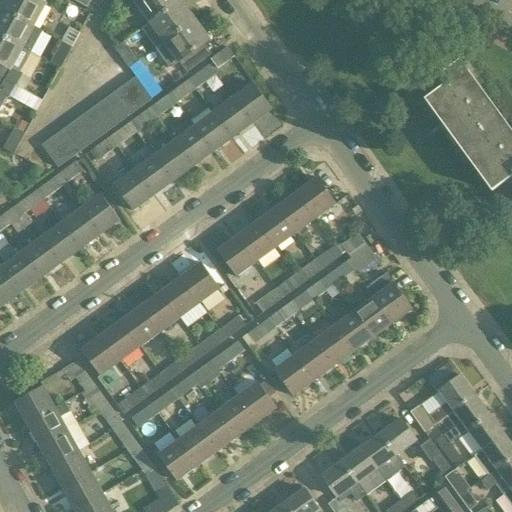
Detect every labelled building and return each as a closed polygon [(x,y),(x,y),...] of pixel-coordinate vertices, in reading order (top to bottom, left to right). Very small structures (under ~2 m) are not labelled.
[(3,0),(0,7),(0,8),(34,27),(35,27),(46,6),(44,5),(46,0),(3,0)] [(133,0),(136,3),(135,4),(150,24),(181,1),(180,0),(133,0)] [(181,1),(150,24),(163,42),(165,44),(196,21),(181,1)] [(35,27),(34,27),(0,8),(0,36),(23,48),(32,53),(44,31),(35,27)] [(178,62),(179,64),(186,73),(211,54),(204,45),(210,41),(196,21),(165,44),(163,42),(155,48),(170,68),(178,62)] [(20,76),(32,53),(0,36),(0,78),(20,89),(25,79),(20,76)] [(50,64),(61,69),(72,48),(62,42),(50,64)] [(145,55),(136,42),(129,48),(125,43),(115,50),(129,68),(136,62),(139,60),(145,55)] [(211,60),(217,69),(234,57),(227,48),(211,60)] [(146,70),(139,60),(138,61),(136,62),(129,68),(136,78),(146,70)] [(424,100),(492,193),(511,179),(511,177),(511,132),(460,61),(442,74),(448,82),(424,100)] [(216,75),(209,65),(189,80),(196,89),(216,75)] [(0,108),(6,97),(8,98),(12,90),(21,95),(20,96),(28,101),(30,95),(23,91),(20,89),(0,78),(0,108)] [(125,86),(142,108),(153,101),(136,78),(125,86)] [(196,89),(189,80),(169,94),(176,104),(196,89)] [(233,99),(252,125),(272,110),(253,84),(233,99)] [(142,108),(125,86),(115,93),(132,116),(142,108)] [(132,116),(115,93),(105,101),(122,123),(132,116)] [(176,104),(169,94),(149,108),(156,118),(176,104)] [(213,113),(232,139),(252,125),(233,99),(213,113)] [(122,123),(105,101),(95,108),(111,131),(122,123)] [(111,131),(95,108),(84,116),(101,139),(111,131)] [(156,118),(149,108),(129,123),(137,133),(156,118)] [(194,128),(212,154),(232,139),(213,113),(194,128)] [(101,139),(84,116),(74,123),(91,146),(101,139)] [(15,129),(26,135),(29,128),(18,122),(15,129)] [(91,146),(74,123),(64,131),(80,154),(91,146)] [(137,133),(129,123),(110,137),(117,147),(137,133)] [(174,142),(193,168),(212,154),(194,128),(174,142)] [(4,150),(14,155),(26,135),(15,129),(4,150)] [(80,154),(64,131),(53,138),(70,161),(80,154)] [(90,152),(97,162),(117,147),(110,137),(90,152)] [(70,161),(53,138),(42,147),(59,169),(70,161)] [(154,157),(173,182),(193,168),(174,142),(154,157)] [(134,171),(153,197),(173,182),(154,157),(134,171)] [(83,172),(76,162),(56,177),(63,186),(83,172)] [(153,197),(134,171),(114,186),(133,212),(153,197)] [(63,186),(56,177),(36,191),(43,201),(63,186)] [(297,194),(316,220),(336,205),(317,179),(297,194)] [(43,201),(36,191),(17,205),(24,215),(43,201)] [(316,220),(297,194),(277,208),(296,234),(316,220)] [(81,210),(99,236),(120,221),(101,195),(81,210)] [(24,215),(17,205),(0,217),(0,224),(4,229),(24,215)] [(296,234),(277,208),(257,223),(276,248),(296,234)] [(61,225),(80,250),(99,236),(81,210),(61,225)] [(276,248),(257,223),(237,237),(256,263),(276,248)] [(41,239),(60,265),(80,250),(61,225),(41,239)] [(342,247),(350,259),(346,262),(353,272),(354,271),(356,274),(376,259),(358,235),(342,247)] [(256,263),(237,237),(217,252),(236,278),(256,263)] [(21,253),(40,279),(60,265),(41,239),(21,253)] [(342,255),(335,246),(315,260),(322,270),(342,255)] [(2,268),(20,293),(40,279),(21,253),(2,268)] [(295,275),(302,285),(322,270),(315,260),(295,275)] [(327,276),(334,286),(353,272),(346,262),(327,276)] [(181,278),(200,304),(220,289),(201,263),(181,278)] [(0,269),(0,306),(1,308),(20,293),(2,268),(0,269)] [(366,289),(373,299),(392,325),(412,310),(387,274),(366,289)] [(275,289),(282,299),(302,285),(295,275),(275,289)] [(307,291),(314,301),(334,286),(327,276),(307,291)] [(200,304),(181,278),(161,292),(180,318),(200,304)] [(262,314),(280,301),(282,299),(275,289),(255,304),(262,314)] [(287,305),(294,315),(314,301),(307,291),(287,305)] [(180,318),(161,292),(141,307),(160,332),(180,318)] [(392,325),(373,299),(353,313),(372,339),(392,325)] [(294,315),(287,305),(267,320),(274,329),(275,329),(294,315)] [(160,332),(141,307),(122,321),(140,347),(160,332)] [(372,339),(353,313),(334,328),(352,353),(372,339)] [(226,340),(229,338),(246,326),(239,316),(219,330),(226,340)] [(278,334),(275,329),(274,329),(267,320),(242,338),(249,348),(267,335),(270,340),(278,334)] [(140,347),(122,321),(102,335),(120,361),(140,347)] [(352,353),(334,328),(314,342),(332,368),(352,353)] [(226,340),(219,330),(199,345),(206,354),(224,342),(226,340)] [(126,369),(120,361),(102,335),(81,350),(100,376),(112,368),(117,375),(126,369)] [(244,351),(237,341),(210,361),(217,371),(244,351)] [(332,368),(314,342),(294,357),(313,382),(332,368)] [(206,354),(199,345),(179,359),(187,369),(206,354)] [(181,373),(186,369),(187,369),(179,359),(177,356),(165,365),(168,368),(160,374),(167,383),(181,373)] [(313,382),(294,357),(273,371),(292,397),(313,382)] [(191,376),(198,385),(217,371),(210,361),(191,376)] [(81,367),(71,374),(75,379),(84,391),(93,384),(81,367)] [(65,368),(40,383),(43,388),(65,375),(68,373),(65,368)] [(147,398),(164,385),(167,383),(160,374),(140,388),(147,398)] [(198,385),(191,376),(171,390),(178,400),(195,387),(198,385)] [(424,433),(434,425),(446,417),(453,411),(474,396),(460,376),(438,392),(446,403),(428,416),(420,405),(409,413),(424,433)] [(237,398),(256,424),(276,409),(257,383),(237,398)] [(92,416),(99,412),(109,405),(93,384),(84,391),(80,394),(85,400),(84,401),(89,407),(87,409),(92,416)] [(15,403),(27,425),(55,409),(54,408),(42,387),(15,403)] [(116,406),(123,415),(132,408),(147,398),(140,388),(116,406)] [(151,404),(158,414),(178,400),(171,390),(151,404)] [(489,415),(474,396),(453,411),(446,417),(454,428),(435,441),(441,449),(450,443),(467,431),(489,415)] [(256,424),(237,398),(217,412),(236,438),(256,424)] [(66,431),(66,430),(59,418),(70,412),(64,403),(54,408),(55,409),(27,425),(39,446),(66,431)] [(131,419),(138,429),(158,414),(151,404),(131,419)] [(123,425),(113,410),(109,405),(99,412),(114,432),(123,425)] [(236,438),(217,412),(198,426),(216,452),(236,438)] [(467,431),(481,450),(503,435),(489,415),(467,431)] [(380,434),(396,456),(416,442),(400,420),(380,434)] [(51,467),(78,452),(78,451),(89,445),(77,424),(66,430),(66,431),(39,446),(51,467)] [(123,425),(114,432),(128,452),(138,445),(127,430),(123,425)] [(216,452),(198,426),(178,441),(197,467),(216,452)] [(396,456),(380,434),(360,448),(376,470),(377,469),(396,456)] [(488,475),(511,457),(511,447),(503,435),(481,450),(474,456),(488,475)] [(431,462),(432,461),(442,474),(450,469),(429,439),(419,447),(431,462)] [(197,467),(178,441),(158,456),(176,482),(197,467)] [(452,464),(460,457),(450,443),(441,449),(452,464)] [(138,445),(128,452),(143,472),(152,465),(138,445)] [(341,462),(365,496),(385,481),(377,469),(376,470),(360,448),(341,462)] [(62,489),(90,473),(78,452),(51,467),(62,489)] [(511,457),(488,475),(480,481),(487,490),(495,484),(503,494),(511,487),(511,457)] [(357,502),(365,496),(341,462),(321,477),(339,503),(351,494),(357,502)] [(166,488),(156,470),(152,465),(143,472),(146,476),(156,493),(166,488)] [(458,472),(455,475),(452,471),(444,477),(458,497),(466,491),(470,489),(458,472)] [(95,482),(90,473),(62,489),(74,510),(102,495),(102,494),(95,482)] [(418,499),(409,487),(406,489),(404,486),(394,493),(399,501),(398,502),(404,510),(418,499)] [(111,511),(107,504),(119,497),(114,487),(102,494),(102,495),(74,510),(75,511),(111,511)] [(511,487),(503,494),(511,507),(511,487)] [(283,504),(289,511),(319,511),(304,489),(283,504)] [(461,511),(444,489),(430,499),(438,511),(461,511)] [(476,505),(466,491),(458,497),(468,511),(476,505)] [(385,511),(400,511),(404,510),(398,502),(385,511)]
